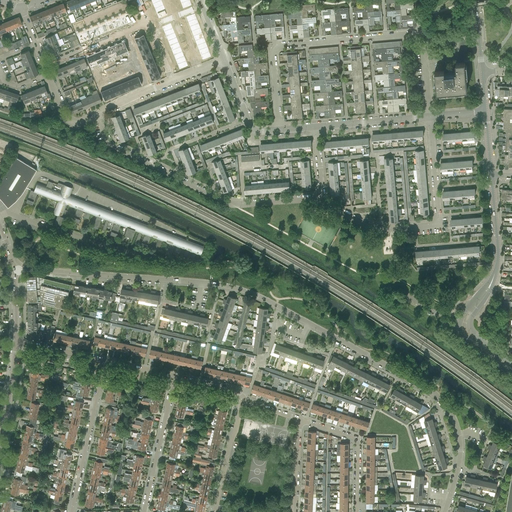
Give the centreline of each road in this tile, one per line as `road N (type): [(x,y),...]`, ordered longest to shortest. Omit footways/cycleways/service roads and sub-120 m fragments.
road 1 (residential): [(443,511),(461,453),(456,428),(430,391),(242,290),(16,270)]
road 2 (residential): [(278,130),(270,48),(339,39),(419,33),(429,117)]
road 3 (residential): [(97,114),(108,142),(227,203),(318,200)]
road 4 (residential): [(318,200),(376,230),(439,224),(429,117)]
road 5 (residential): [(71,511),(103,361)]
road 6 (tertiary): [(496,264),(462,313),(460,330),(511,375)]
road 7 (residential): [(143,511),(173,377)]
road 8 (residential): [(357,511),(357,438),(299,419)]
road 9 (tertiary): [(511,363),(468,323),(496,264)]
